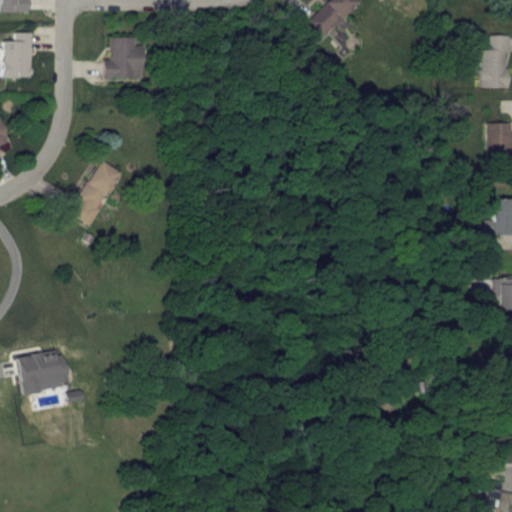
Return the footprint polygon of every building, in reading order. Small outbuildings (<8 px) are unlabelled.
[(0,0),(0,12),(23,12),(22,0),(0,0)] [(325,0),(303,25),(319,39),(355,0),(354,0),(325,0)] [(0,39),(0,76),(26,77),(27,32),(10,31),(9,40),(0,39)] [(476,87),(503,87),(503,51),(506,52),(506,34),(485,34),(485,49),(476,49),(476,87)] [(100,58),(99,78),(138,79),(138,45),(131,44),(131,37),(107,37),(106,58),(100,58)] [(508,122),(483,122),(483,159),(511,159),(511,145),(508,146),(508,122)] [(73,198),(77,200),(68,215),(86,225),(116,171),(95,159),(73,198)] [(511,198),(487,198),(487,219),(478,219),(478,233),(511,233),(511,212),(511,198)] [(511,276),(490,277),(490,294),(495,294),(495,311),(511,311),(511,276)] [(31,377),(34,394),(48,391),(45,377),(66,373),(68,383),(77,381),(72,356),(65,357),(64,352),(53,354),(53,358),(51,359),(50,354),(41,355),(45,374),(31,377)] [(406,372),(404,359),(393,361),(392,352),(381,354),(385,376),(406,372)] [(79,399),(76,389),(60,392),(62,403),(79,399)] [(474,511),(490,511),(495,484),(479,481),(474,511)]
